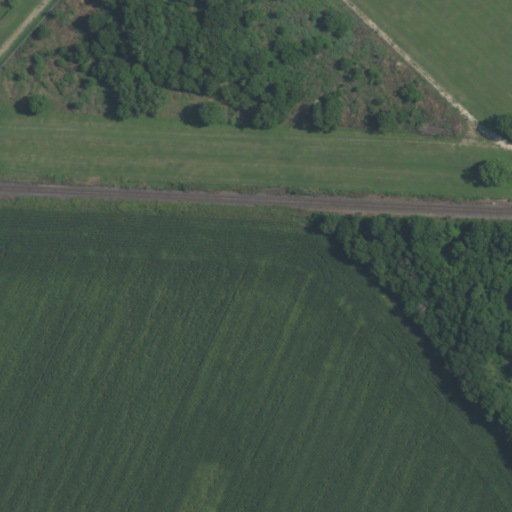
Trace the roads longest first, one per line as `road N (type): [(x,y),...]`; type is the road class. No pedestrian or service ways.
road 1 (residential): [(0,128),(511,147)]
road 2 (residential): [(511,146),(346,0)]
